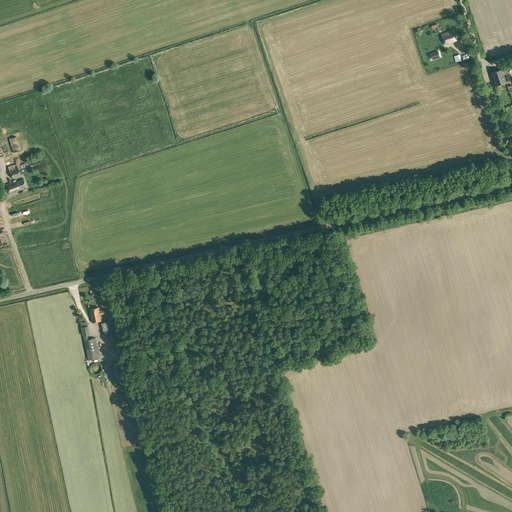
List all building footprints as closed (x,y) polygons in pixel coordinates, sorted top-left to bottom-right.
[(442,34),(446,45),(457,41),(453,30),(442,34)] [(431,54),(433,60),(441,57),(438,51),(431,54)] [(492,72),(496,85),(506,82),(502,69),(492,72)] [(14,147),(20,145),(16,135),(10,137),(14,147)] [(22,163),(25,173),(30,172),(29,168),(44,164),(42,157),(22,163)] [(21,174),(19,168),(12,171),(15,177),(21,174)] [(19,189),(17,182),(16,181),(6,185),(9,194),(19,190),(19,189)] [(17,182),(19,189),(26,186),(24,181),(20,181),(17,182)] [(0,247),(9,244),(0,215),(0,247)] [(108,310),(105,310),(99,311),(99,307),(90,309),(93,322),(101,320),(100,315),(105,314),(108,313),(108,310)] [(117,341),(115,336),(116,336),(113,327),(113,326),(112,321),(111,321),(110,316),(106,317),(107,322),(105,322),(106,325),(103,326),(104,329),(108,328),(109,333),(107,334),(108,337),(111,336),(112,337),(111,337),(113,342),(117,341)] [(89,339),(84,340),(88,360),(100,358),(96,338),(89,339)] [(112,364),(117,383),(125,380),(120,362),(112,364)] [(102,369),(102,367),(102,366),(101,364),(100,364),(99,363),(97,363),(95,363),(94,364),(93,364),(92,365),(92,366),(91,368),(91,370),(92,371),(93,372),(94,374),(95,374),(96,374),(98,374),(99,374),(100,373),(101,373),(102,371),(102,370),(102,369)]
